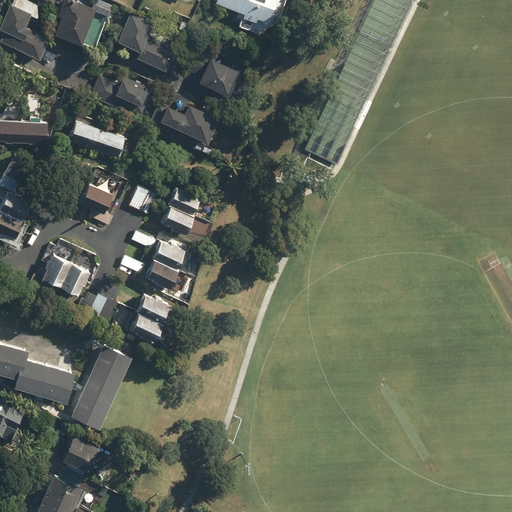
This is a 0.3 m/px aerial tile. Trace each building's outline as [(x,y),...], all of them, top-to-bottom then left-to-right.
[(27,28),(29,25),(33,15),(38,17),(44,4),(34,0),(13,0),(1,27),(12,32),(8,42),(42,58),(51,38),(27,28)] [(106,9),(109,2),(103,0),(95,0),(94,4),(83,0),(64,0),(59,14),(62,15),(56,32),(98,48),(112,11),(106,9)] [(219,0),(219,3),(245,12),(241,24),(274,35),(285,0),(219,0)] [(120,39),(141,48),(143,49),(140,55),(167,67),(177,47),(150,35),(156,22),(133,12),(120,39)] [(241,67),(212,57),(203,82),(231,93),(241,67)] [(119,80),(99,72),(91,95),(142,115),(153,86),(121,74),(119,80)] [(187,109),(171,102),(163,121),(211,141),(222,114),(190,101),(187,109)] [(127,132),(80,116),(73,137),(120,153),(127,132)] [(0,117),(0,139),(51,140),(51,118),(0,117)] [(198,140),(195,147),(220,158),(223,151),(198,140)] [(0,180),(0,184),(9,190),(13,192),(0,212),(0,229),(14,238),(26,219),(27,220),(39,201),(14,185),(29,160),(18,152),(0,180)] [(93,178),(84,197),(107,209),(117,191),(93,178)] [(160,192),(139,182),(130,202),(150,212),(160,192)] [(179,183),(172,198),(198,211),(205,195),(179,183)] [(162,219),(187,231),(189,227),(208,236),(215,222),(171,200),(162,219)] [(114,214),(96,205),(91,215),(109,224),(114,214)] [(138,227),(133,238),(151,247),(157,237),(138,227)] [(189,242),(162,232),(154,254),(181,264),(189,242)] [(73,261),(79,249),(52,236),(41,259),(51,263),(45,276),(79,292),(90,269),(73,261)] [(511,280),(494,248),(476,258),(511,326),(511,280)] [(124,252),(119,262),(147,276),(152,265),(124,252)] [(178,265),(156,257),(153,266),(175,274),(178,265)] [(122,279),(119,285),(136,294),(139,288),(122,279)] [(118,300),(89,287),(81,306),(110,319),(118,300)] [(148,289),(139,309),(168,322),(177,303),(148,289)] [(137,312),(130,328),(157,339),(164,323),(137,312)] [(0,366),(19,372),(16,382),(37,387),(36,393),(43,395),(44,387),(68,393),(75,365),(27,353),(30,344),(0,336),(0,366)] [(135,351),(104,337),(73,408),(104,422),(135,351)] [(0,432),(13,438),(26,407),(0,395),(0,432)] [(36,511),(72,511),(85,484),(81,482),(88,465),(93,467),(103,444),(73,431),(62,454),(67,456),(60,473),(55,471),(37,511),(36,511)]
